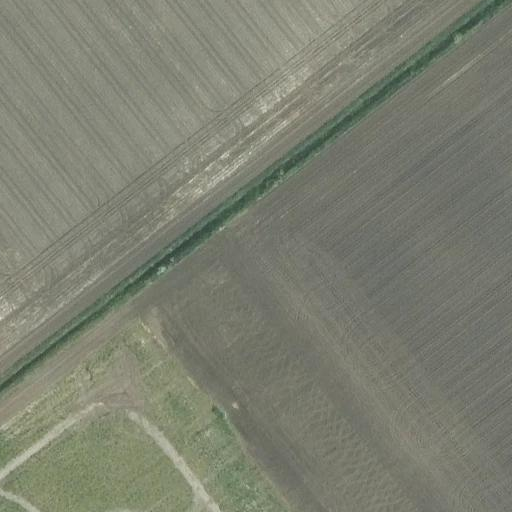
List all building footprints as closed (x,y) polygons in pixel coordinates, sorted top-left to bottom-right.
[(0,445),(0,492),(130,392),(108,363),(0,445)] [(0,498),(0,511),(41,511),(167,415),(145,386),(0,498)] [(51,511),(111,511),(194,449),(171,420),(51,511)] [(120,511),(181,511),(219,483),(196,454),(120,511)] [(189,511),(241,511),(222,487),(189,511)]
